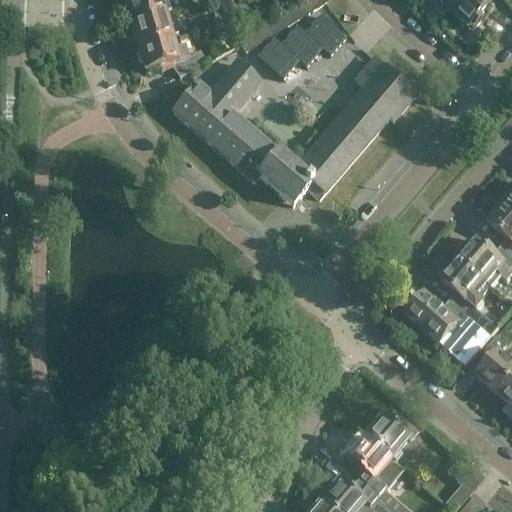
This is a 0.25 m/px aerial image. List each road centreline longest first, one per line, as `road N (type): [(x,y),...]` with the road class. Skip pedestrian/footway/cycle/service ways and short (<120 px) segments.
road 1 (residential): [(269,263),(115,118),(94,73),(79,0)]
road 2 (residential): [(349,331),(511,135)]
road 3 (unclassified): [(314,298),(475,102)]
road 4 (unclassified): [(511,469),(349,331)]
road 5 (residential): [(256,511),(339,368),(349,331)]
road 6 (residential): [(366,0),(475,102)]
